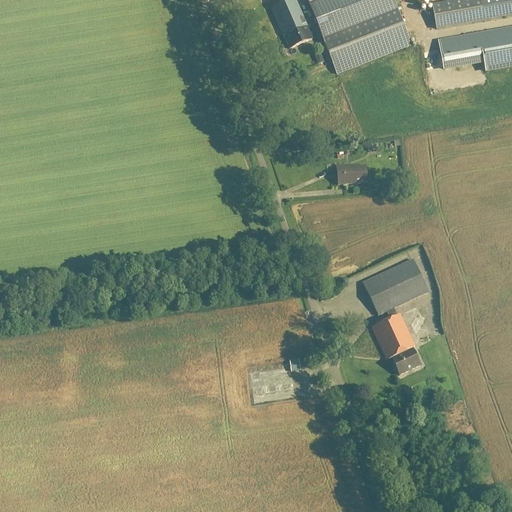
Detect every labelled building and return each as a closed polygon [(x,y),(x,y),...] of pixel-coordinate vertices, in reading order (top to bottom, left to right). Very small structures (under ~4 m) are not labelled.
[(391,0),(305,0),(336,77),(410,47),(391,0)] [(511,0),(471,0),(431,7),(435,31),(511,17),(511,0)] [(289,51),(311,42),(306,29),(306,28),(295,1),(271,11),(283,39),(283,38),(289,51)] [(511,29),(438,43),(443,71),(483,64),(485,73),(511,67),(511,29)] [(338,188),(367,186),(365,168),(354,168),(354,167),(336,169),(338,188)] [(446,266),(450,264),(443,250),(435,254),(444,271),(448,269),(446,266)] [(393,310),(427,294),(411,262),(362,285),(377,318),(386,314),(389,321),(370,330),(386,363),(390,360),(399,378),(419,368),(411,350),(414,349),(399,316),(396,318),(393,310)] [(441,333),(479,317),(468,289),(430,305),(441,333)] [(406,314),(416,338),(429,333),(419,309),(406,314)] [(229,369),(287,362),(285,342),(274,343),(274,347),(268,348),(267,341),(288,339),(287,333),(286,333),(283,312),(222,319),(224,337),(264,333),(265,338),(224,343),(225,347),(232,346),(232,351),(227,352),(229,369)] [(299,372),(298,370),(297,363),(297,362),(289,363),(288,363),(290,373),(291,373),(299,372)]
